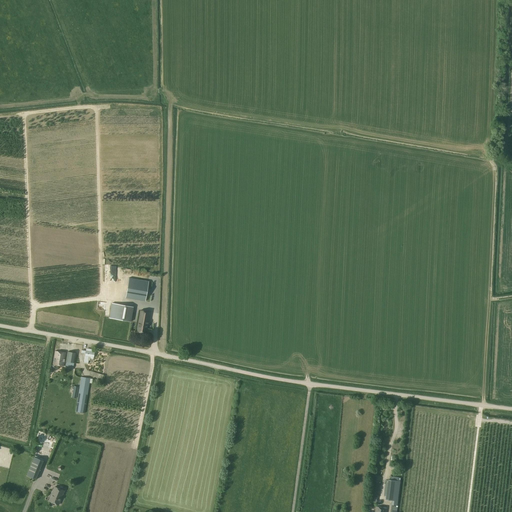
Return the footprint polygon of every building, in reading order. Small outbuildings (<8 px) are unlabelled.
[(148,288),(128,285),(126,300),(146,303),(148,288)] [(109,318),(131,322),(133,307),(117,304),(116,309),(111,308),(109,318)] [(140,310),(136,332),(146,333),(150,312),(140,310)] [(66,352),(55,350),(53,364),(64,366),(66,352)] [(90,357),(90,359),(93,359),(94,352),(82,350),(81,353),(85,354),(85,356),(84,363),(88,364),(88,360),(88,357),(90,357)] [(76,353),(69,352),(67,362),(66,362),(66,366),(73,368),(76,353)] [(84,413),(89,383),(90,378),(81,377),(75,412),(84,413)] [(26,476),(36,480),(43,461),(34,457),(26,476)] [(402,477),(389,476),(386,500),(392,501),(391,505),(398,506),(402,477)] [(378,498),(379,490),(380,483),(380,482),(372,481),(369,496),(368,502),(375,503),(377,503),(377,498),(378,498)] [(54,487),(48,501),(59,505),(64,491),(54,487)]
